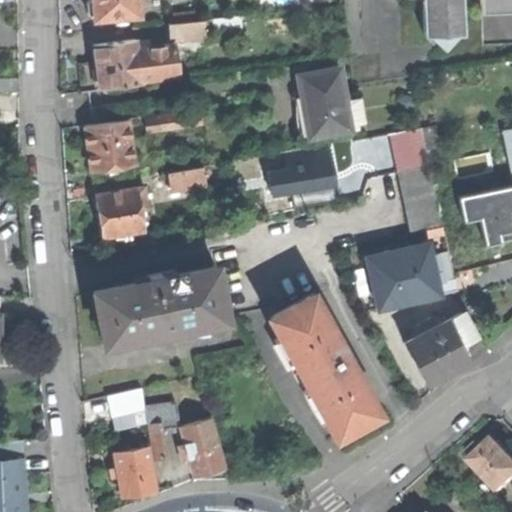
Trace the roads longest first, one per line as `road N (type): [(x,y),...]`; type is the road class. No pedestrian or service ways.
road 1 (residential): [(70,511),(35,70),(39,0)]
road 2 (residential): [(329,511),(492,374)]
